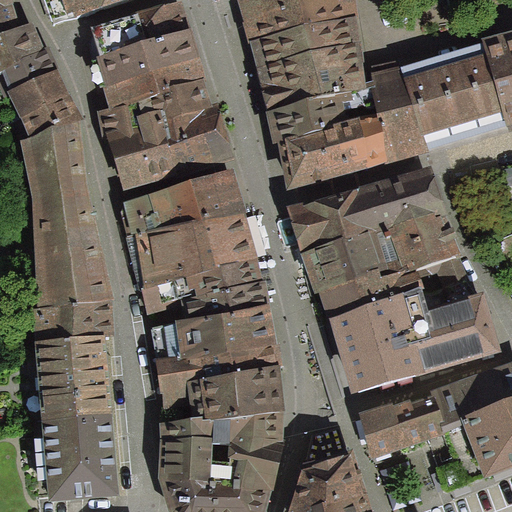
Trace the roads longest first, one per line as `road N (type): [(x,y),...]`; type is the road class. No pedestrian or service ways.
road 1 (residential): [(200,0),(264,203),(288,316),(293,420),(273,511)]
road 2 (residential): [(144,511),(123,300),(103,201),(78,93),(47,32)]
road 3 (residential): [(368,0),(376,41),(511,2)]
